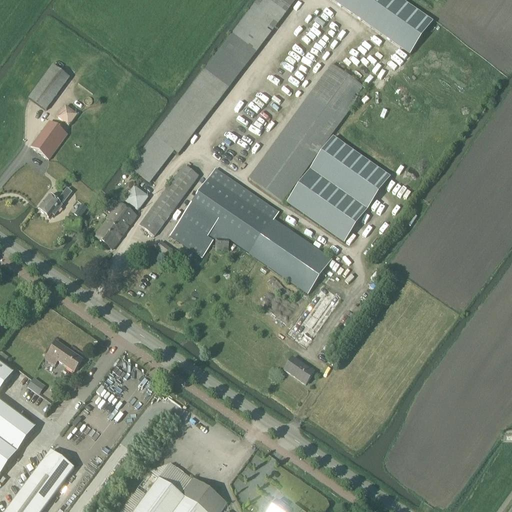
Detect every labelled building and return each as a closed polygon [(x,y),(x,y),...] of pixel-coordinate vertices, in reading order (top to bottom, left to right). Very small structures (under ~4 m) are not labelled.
[(260,0),(130,167),(151,183),(174,154),(179,157),(302,0),(260,0)] [(403,0),(372,0),(423,36),(434,21),(403,0)] [(366,90),(332,66),(248,180),(281,205),(366,90)] [(45,112),(69,80),(52,68),(29,100),(45,112)] [(68,128),(77,116),(65,108),(57,119),(68,128)] [(48,162),(67,136),(49,123),(30,149),(48,162)] [(286,205),(343,245),(390,179),(333,139),(286,205)] [(154,237),(198,178),(183,167),(140,226),(139,226),(139,227),(154,238),(155,237),(154,237)] [(215,170),(168,237),(202,261),(215,241),(215,252),(228,253),(229,242),(251,259),(275,226),(272,224),(278,215),(215,170)] [(148,199),(134,188),(123,203),(137,213),(148,199)] [(49,197),(38,212),(48,220),(51,216),(54,218),(62,207),(61,207),(71,194),(66,190),(57,202),(56,201),(55,202),(49,197)] [(74,215),(80,219),(87,209),(82,205),(74,215)] [(119,205),(94,238),(112,251),(137,219),(119,205)] [(65,231),(78,232),(79,232),(79,220),(66,220),(65,231)] [(275,226),(251,259),(308,298),(331,265),(275,226)] [(169,259),(174,253),(161,244),(156,250),(169,259)] [(306,350),(340,300),(320,287),(286,336),(306,350)] [(57,363),(73,374),(82,361),(56,343),(44,361),(54,368),(57,363)] [(305,387),(314,375),(292,360),(284,372),(305,387)] [(0,476),(15,456),(14,453),(18,452),(33,432),(33,428),(0,403),(0,392),(8,382),(9,383),(13,378),(11,377),(11,373),(0,365),(0,476)] [(511,432),(506,433),(503,432),(502,443),(511,443),(511,432)] [(6,511),(42,511),(73,470),(50,454),(6,511)] [(150,473),(150,474),(158,480),(180,496),(201,511),(221,511),(226,505),(214,496),(217,492),(207,485),(204,489),(192,480),(191,481),(170,466),(150,473)] [(158,480),(134,511),(201,511),(180,496),(158,480)] [(301,511),(292,505),(288,511),(276,502),(268,511),(301,511)]
